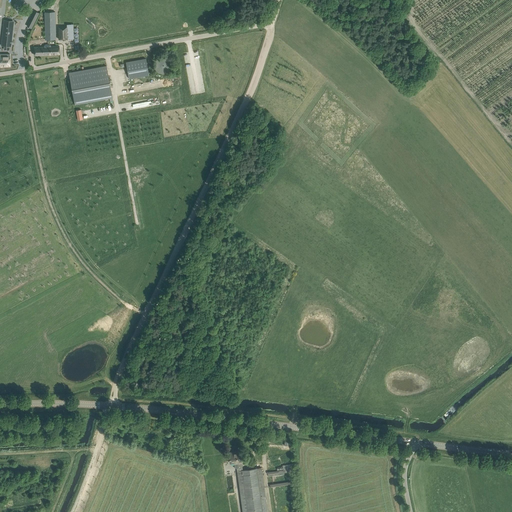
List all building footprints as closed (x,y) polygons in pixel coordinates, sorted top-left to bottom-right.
[(35,11),(29,23),(32,24),(31,27),(32,27),(39,13),(35,11)] [(56,12),(45,12),(45,40),(56,40),(56,12)] [(4,25),(1,46),(11,47),(14,26),(4,25)] [(59,27),(59,34),(59,39),(74,39),(73,27),(59,27)] [(47,55),(47,46),(34,47),(34,55),(47,55)] [(59,46),(47,46),(47,55),(60,54),(59,46)] [(173,65),(173,63),(173,61),(173,59),(172,58),(171,56),(169,55),(168,54),(166,53),(164,53),(162,53),(161,54),(159,54),(158,56),(156,57),(155,59),(155,60),(154,62),(154,64),(155,66),(156,67),(157,69),(158,70),(160,71),(161,72),(163,72),(165,72),(167,72),(169,71),(170,70),(172,68),(173,66),(173,65)] [(0,66),(15,66),(15,57),(0,57),(0,66)] [(126,62),(127,67),(129,79),(149,75),(146,59),(126,62)] [(69,73),(70,78),(72,88),(75,105),(113,98),(109,81),(107,71),(106,66),(69,73)] [(240,451),(233,452),(228,453),(230,463),(234,462),(234,463),(237,463),(238,465),(242,465),(242,462),(240,451)] [(277,471),(268,472),(268,477),(284,474),(284,473),(295,471),(294,464),(282,465),(283,466),(277,467),(277,471)] [(267,511),(262,473),(261,468),(243,470),(242,467),(236,468),(242,511),(267,511)]
